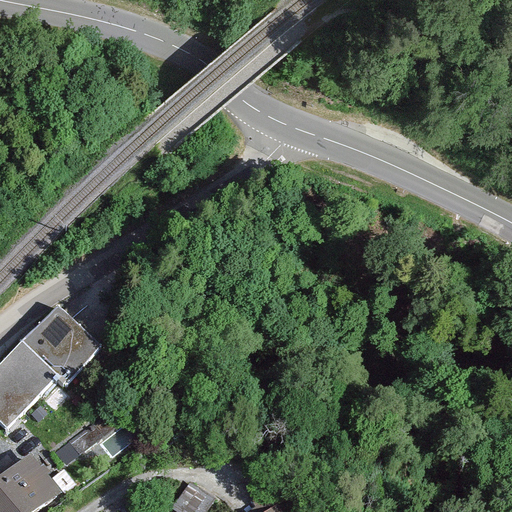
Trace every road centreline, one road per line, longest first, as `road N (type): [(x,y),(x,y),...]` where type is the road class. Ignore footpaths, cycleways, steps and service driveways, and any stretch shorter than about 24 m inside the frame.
road 1 (residential): [(302,133),(0,321)]
road 2 (secondary): [(302,133),(250,107),(194,57),(86,19),(0,2)]
road 3 (secondary): [(511,223),(302,133)]
